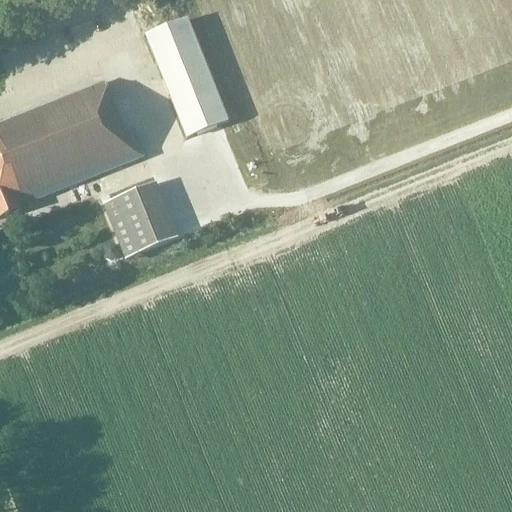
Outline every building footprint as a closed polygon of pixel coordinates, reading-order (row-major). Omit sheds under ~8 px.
[(144,38),(186,141),(230,123),(188,21),(144,38)] [(0,220),(23,212),(21,208),(144,158),(122,102),(116,104),(110,88),(108,89),(105,81),(0,123),(0,220)] [(178,244),(156,188),(104,209),(126,264),(178,244)] [(105,249),(102,255),(104,261),(110,264),(116,262),(119,256),(117,250),(111,247),(105,249)] [(0,338),(12,338),(11,325),(0,325),(0,338)]
